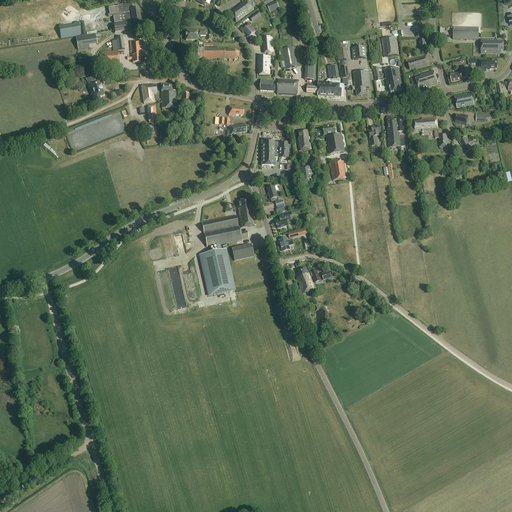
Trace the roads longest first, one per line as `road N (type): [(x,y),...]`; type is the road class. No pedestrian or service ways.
road 1 (tertiary): [(386,511),(291,306),(257,194),(242,173)]
road 2 (track): [(511,386),(337,263),(277,262)]
road 3 (tertiary): [(0,290),(43,280),(242,173)]
road 4 (track): [(47,293),(110,511)]
road 5 (tertiary): [(267,110),(284,103),(368,106),(442,91)]
road 6 (track): [(3,146),(129,95)]
